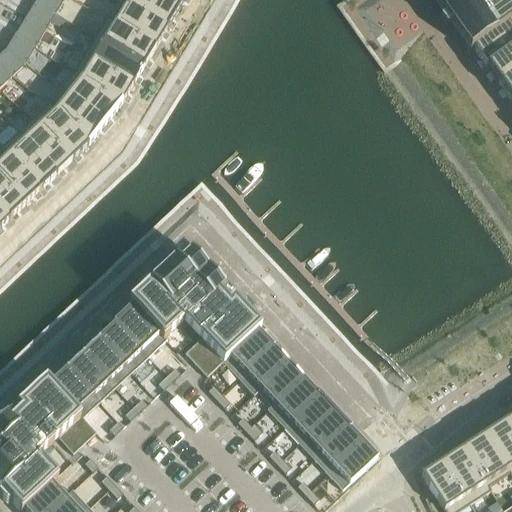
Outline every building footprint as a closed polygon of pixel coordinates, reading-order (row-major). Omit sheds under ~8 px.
[(38,0),(35,6),(55,18),(66,0),(38,0)] [(150,0),(131,0),(126,10),(167,35),(178,17),(150,0)] [(150,0),(178,17),(187,0),(150,0)] [(511,0),(438,0),(456,25),(451,28),(470,55),(474,52),(511,24),(511,0)] [(35,6),(25,21),(45,35),(55,18),(35,6)] [(126,10),(114,29),(155,54),(167,35),(126,10)] [(25,21),(16,37),(35,51),(45,35),(25,21)] [(511,24),(474,52),(486,70),(511,51),(511,24)] [(114,29),(103,47),(144,72),(155,54),(114,29)] [(16,37),(6,53),(25,68),(35,51),(16,37)] [(103,47),(92,65),(133,90),(144,72),(103,47)] [(511,51),(486,70),(499,88),(511,78),(511,51)] [(6,53),(0,58),(0,70),(12,80),(25,68),(6,53)] [(92,65),(81,84),(122,109),(133,90),(92,65)] [(0,70),(0,91),(12,80),(0,70)] [(511,78),(499,88),(511,105),(511,78)] [(80,85),(68,101),(105,130),(122,109),(81,84),(80,85)] [(55,117),(88,152),(105,130),(68,101),(67,102),(56,116),(55,117)] [(55,117),(40,131),(72,166),(88,152),(55,117)] [(40,131),(24,146),(57,181),(72,166),(40,131)] [(24,146),(8,161),(41,196),(57,181),(24,146)] [(215,174),(214,178),(222,186),(253,157),(244,147),(233,157),(215,174)] [(253,157),(222,186),(229,194),(233,194),(251,177),(262,167),(253,157)] [(0,168),(0,184),(25,211),(41,196),(8,161),(7,162),(0,168)] [(234,196),(234,199),(241,207),(273,178),(264,168),(253,179),(234,196)] [(273,178),(241,207),(249,215),(252,215),(271,198),(282,188),(273,178)] [(0,184),(0,215),(9,226),(25,211),(0,184)] [(254,217),(254,220),(261,228),(293,199),(283,189),(272,200),(254,217)] [(293,199),(261,228),(269,236),(272,236),(291,219),(302,209),(293,199)] [(274,238),(274,241),(281,249),(312,221),(303,211),(292,221),(274,238)] [(0,215),(0,234),(9,226),(0,215)] [(312,221),(281,249),(288,257),(292,257),(308,243),(321,230),(312,221)] [(294,259),(293,263),(301,271),(327,248),(317,237),(294,259)] [(327,248),(301,271),(309,280),(313,280),(329,265),(336,258),(327,248)] [(175,263),(129,306),(164,343),(164,342),(184,324),(202,343),(185,359),(207,382),(222,367),(257,335),(260,332),(233,302),(228,306),(219,297),(224,293),(190,257),(179,267),(175,263)] [(314,282),(314,285),(323,294),(348,271),(338,260),(330,267),(314,282)] [(348,271),(323,294),(331,303),(334,303),(350,288),(358,281),(348,271)] [(336,305),(336,308),(344,317),(370,294),(360,283),(352,290),(336,305)] [(370,294),(344,317),(353,326),(356,326),(372,312),(380,305),(370,294)] [(132,311),(115,327),(148,362),(166,345),(164,342),(164,343),(129,306),(128,307),(132,311)] [(358,328),(358,332),(367,341),(393,318),(382,306),(358,328)] [(115,328),(98,343),(131,378),(148,362),(115,327),(114,327),(115,328)] [(257,335),(222,367),(238,384),(273,351),(257,335)] [(98,343),(82,358),(115,393),(131,378),(98,343)] [(273,351),(238,384),(253,400),(288,367),(273,351)] [(82,358),(66,373),(99,408),(115,393),(82,358)] [(288,367),(253,400),(254,401),(257,397),(270,412),(267,415),(268,416),(303,383),(288,367)] [(66,373),(50,388),(82,423),(99,408),(66,373)] [(175,373),(166,381),(172,387),(180,379),(175,373)] [(166,381),(157,389),(163,395),(172,387),(166,381)] [(303,383),(268,416),(284,433),(319,400),(303,383)] [(6,421),(0,426),(0,494),(16,511),(25,511),(52,487),(58,482),(38,461),(57,443),(73,459),(96,438),(82,423),(50,388),(46,384),(16,412),(20,416),(11,425),(6,421)] [(213,391),(208,396),(216,405),(222,400),(213,391)] [(222,400),(216,405),(224,414),(230,408),(222,400)] [(319,400),(284,433),(299,449),(334,416),(319,400)] [(142,404),(133,412),(138,418),(147,410),(142,404)] [(133,412),(124,420),(129,426),(138,418),(133,412)] [(334,416),(299,449),(314,465),(348,432),(334,416)] [(511,419),(503,426),(511,438),(511,419)] [(243,422),(237,428),(245,437),(251,431),(243,422)] [(511,438),(503,426),(484,438),(509,478),(511,482),(511,481),(511,438)] [(117,427),(108,435),(114,441),(122,433),(117,427)] [(251,431),(245,437),(253,445),(262,437),(254,428),(251,431)] [(348,432),(314,465),(327,480),(362,447),(348,432)] [(484,438),(463,452),(488,491),(509,478),(484,438)] [(362,447),(327,480),(342,495),(377,463),(362,447)] [(463,452),(442,465),(470,509),(491,495),(488,491),(463,452)] [(274,456),(268,461),(276,470),(282,464),(274,456)] [(90,463),(84,469),(92,478),(98,472),(90,463)] [(282,464),(276,470),(285,479),(290,473),(282,464)] [(442,465),(421,479),(442,511),(464,511),(470,509),(442,465)] [(106,481),(100,486),(108,495),(114,490),(106,481)] [(303,486),(297,492),(305,501),(311,495),(303,486)] [(52,487),(25,511),(55,511),(66,502),(52,487)] [(114,490),(108,495),(117,504),(122,499),(114,490)] [(311,495),(305,501),(313,509),(319,504),(311,495)] [(66,502),(55,511),(87,511),(73,496),(66,502)]
